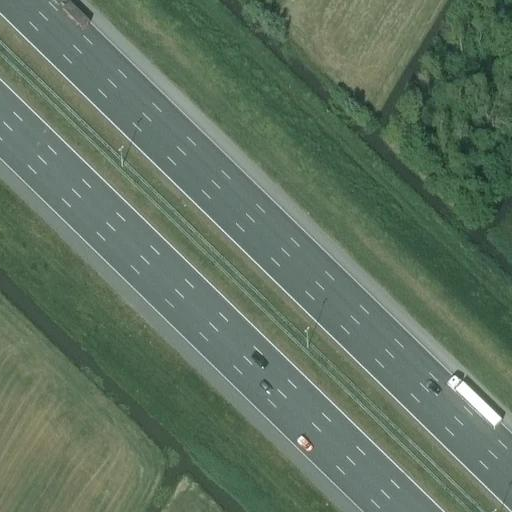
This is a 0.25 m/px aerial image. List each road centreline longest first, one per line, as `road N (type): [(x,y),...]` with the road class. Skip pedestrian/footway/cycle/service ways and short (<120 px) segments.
road 1 (motorway): [(511,479),(21,0)]
road 2 (motorway): [(0,123),(398,511)]
